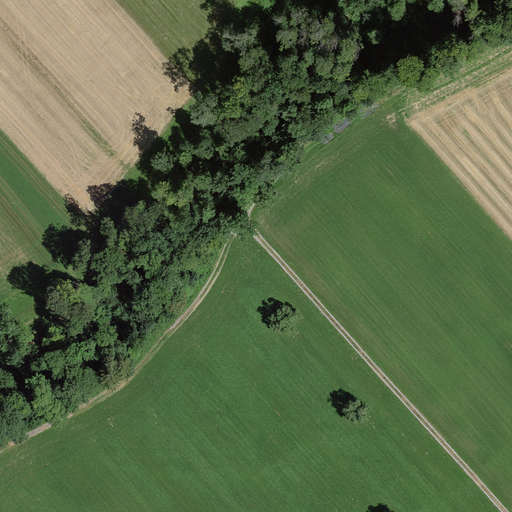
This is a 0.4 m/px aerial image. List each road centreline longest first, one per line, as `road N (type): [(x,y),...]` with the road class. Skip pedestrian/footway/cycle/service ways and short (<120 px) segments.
road 1 (track): [(374,103),(311,141),(264,187),(194,301),(131,375),(0,453)]
road 2 (track): [(503,511),(243,224)]
